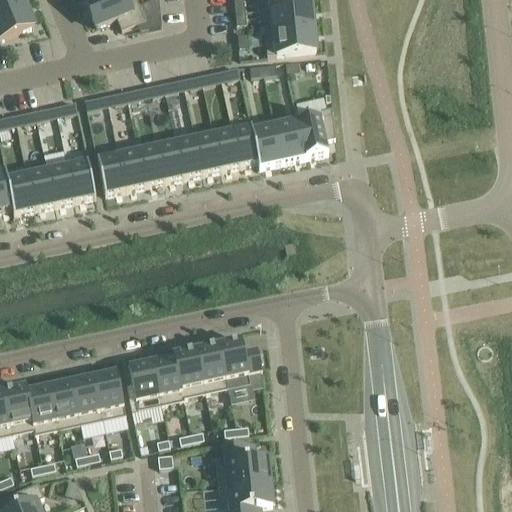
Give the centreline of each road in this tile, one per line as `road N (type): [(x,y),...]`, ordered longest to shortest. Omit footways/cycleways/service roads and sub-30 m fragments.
road 1 (tertiary): [(364,236),(354,190),(0,262)]
road 2 (tertiary): [(0,362),(284,303)]
road 3 (tertiary): [(398,511),(370,288)]
road 4 (residential): [(284,303),(308,511)]
road 5 (residential): [(493,0),(511,208)]
road 6 (residential): [(511,208),(364,236)]
